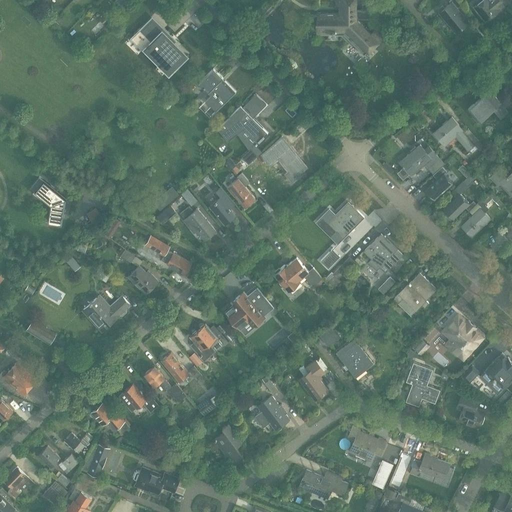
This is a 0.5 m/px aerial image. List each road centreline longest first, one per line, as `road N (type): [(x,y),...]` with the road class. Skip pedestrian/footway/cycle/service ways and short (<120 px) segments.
road 1 (unclassified): [(0,459),(355,155)]
road 2 (residential): [(228,498),(349,406),(492,455)]
road 3 (unclassified): [(355,155),(202,0)]
road 4 (unclassified): [(355,155),(511,306)]
road 5 (unclassified): [(355,155),(511,25)]
